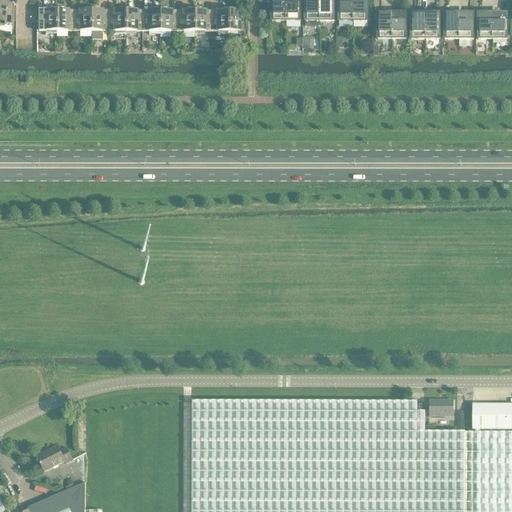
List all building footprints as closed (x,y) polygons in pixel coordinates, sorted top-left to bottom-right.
[(12,25),(13,7),(7,6),(7,3),(8,1),(0,0),(0,27),(1,28),(2,28),(4,28),(5,27),(6,26),(6,25),(12,25)] [(286,22),(286,0),(274,0),(275,1),(272,0),(272,22),(286,22)] [(301,22),(301,0),(298,0),(297,0),(286,0),(286,22),(301,22)] [(320,22),(319,0),(308,0),(309,1),(305,1),(305,22),(320,22)] [(334,23),(334,1),(331,1),(331,0),(319,0),(320,22),(334,23)] [(353,23),(353,0),(342,0),(342,1),(339,1),(339,23),(353,23)] [(368,23),(368,1),(365,1),(364,0),(353,0),(353,23),(368,23)] [(56,35),(56,10),(48,9),(48,11),(39,11),(39,32),(45,32),(45,35),(56,35)] [(73,32),(73,11),(64,11),(64,10),(56,10),(56,35),(67,35),(67,32),(73,32)] [(90,35),(91,10),(83,10),(82,11),(73,11),(73,32),(80,32),(80,35),(90,35)] [(108,32),(108,11),(99,11),(99,10),(91,10),(90,35),(101,35),(101,32),(108,32)] [(125,35),(125,10),(117,10),(117,11),(108,11),(108,32),(114,32),(114,35),(125,35)] [(142,32),(142,11),(133,11),(133,10),(125,10),(125,35),(136,35),(136,32),(142,32)] [(159,35),(159,10),(151,10),(151,11),(142,11),(142,32),(149,32),(149,35),(159,35)] [(176,32),(177,12),(167,11),(167,10),(159,10),(159,35),(170,35),(170,32),(176,32)] [(194,35),(194,10),(186,10),(186,12),(177,12),(176,32),(183,32),(183,35),(194,35)] [(211,33),(211,12),(202,12),(202,10),(194,10),(194,35),(204,35),(204,32),(211,33)] [(228,35),(228,10),(220,10),(220,12),(211,12),(211,33),(217,33),(217,35),(228,35)] [(246,24),(246,12),(236,12),(236,10),(228,10),(228,35),(240,35),(240,41),(238,48),(244,51),(245,49),(248,49),(248,51),(248,24),(246,24)] [(392,40),(392,15),(381,15),(381,18),(378,18),(378,40),(392,40)] [(406,40),(406,18),(403,18),(403,15),(392,15),(392,40),(406,40)] [(426,40),(426,15),(414,15),(414,18),(411,18),(411,40),(426,40)] [(440,40),(440,18),(437,19),(437,15),(426,15),(426,40),(440,40)] [(459,40),(459,15),(448,15),(448,19),(445,18),(445,40),(459,40)] [(474,40),(474,19),(470,19),(471,15),(459,15),(459,40),(474,40)] [(493,41),(493,15),(481,15),(481,19),(478,19),(478,40),(493,41)] [(507,41),(507,19),(504,19),(504,15),(493,15),(493,41),(507,41)] [(452,417),(453,402),(430,401),(430,417),(452,417)] [(417,403),(192,402),(191,511),(511,511),(511,433),(468,433),(465,433),(425,433),(425,413),(417,413),(417,403)] [(511,405),(473,405),(473,430),(511,430),(511,405)] [(65,465),(72,461),(66,449),(60,452),(57,446),(36,457),(44,473),(64,463),(65,465)] [(29,510),(29,511),(101,511),(102,511),(85,511),(85,482),(29,510)]
